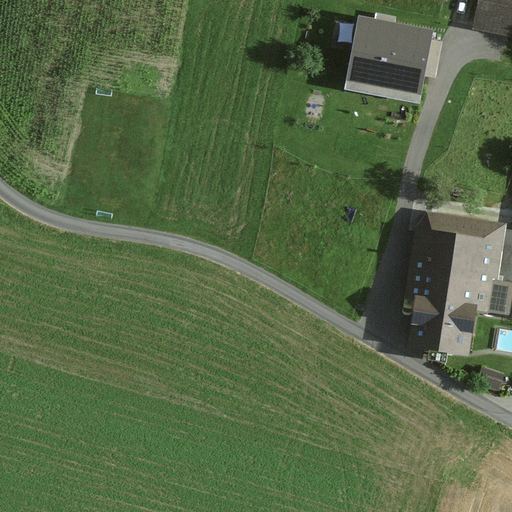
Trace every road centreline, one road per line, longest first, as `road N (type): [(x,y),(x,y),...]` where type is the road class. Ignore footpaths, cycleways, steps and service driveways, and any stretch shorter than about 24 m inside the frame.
road 1 (track): [(0,189),(16,206),(67,228),(186,247),(262,276),(511,423)]
road 2 (unknown): [(457,0),(371,340)]
